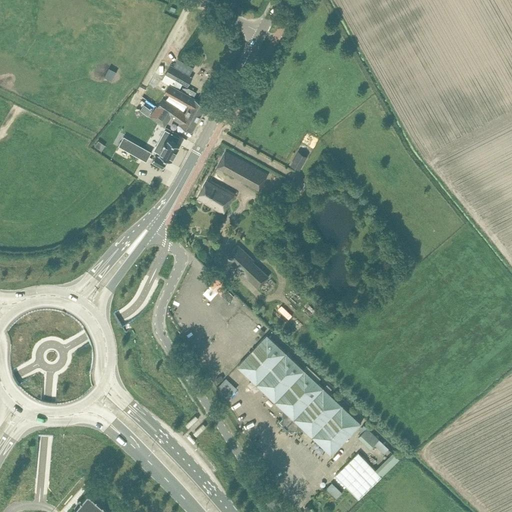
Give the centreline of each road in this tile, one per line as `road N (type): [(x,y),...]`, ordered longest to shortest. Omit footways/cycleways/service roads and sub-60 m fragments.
road 1 (unclassified): [(275,511),(158,329),(181,259),(153,230)]
road 2 (tertiary): [(168,200),(260,32)]
road 3 (secondary): [(229,511),(131,409)]
